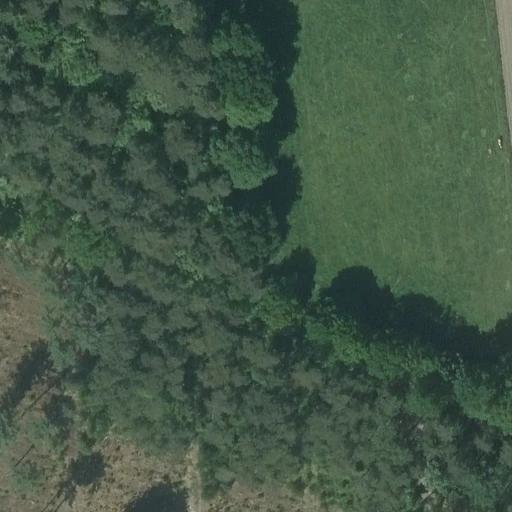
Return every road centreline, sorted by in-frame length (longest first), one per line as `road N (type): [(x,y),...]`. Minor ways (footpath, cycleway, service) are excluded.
road 1 (track): [(511,424),(0,235)]
road 2 (track): [(403,386),(408,511)]
